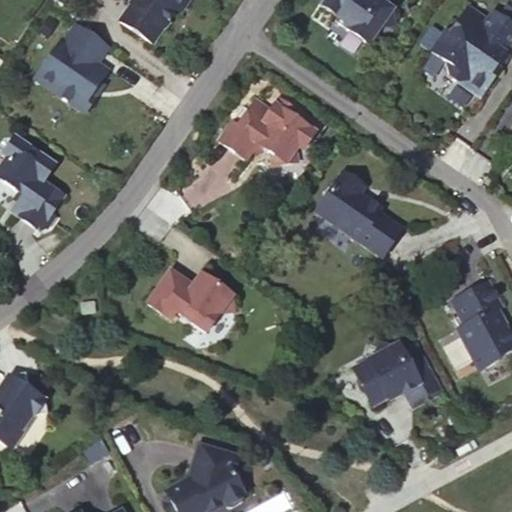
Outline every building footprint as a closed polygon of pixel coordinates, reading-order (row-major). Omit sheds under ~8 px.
[(131,0),(129,4),(130,5),(119,22),(152,45),(163,28),(164,29),(184,0),(131,0)] [(370,40),(382,23),(397,20),(394,5),(386,0),(324,0),(340,11),(337,17),(370,40)] [(430,52),(445,63),(448,77),(458,84),(465,82),(481,94),(497,71),(493,68),(503,53),(511,40),(511,26),(492,12),(486,20),(468,8),(451,30),(444,32),(430,52)] [(62,40),(37,75),(54,88),(51,92),(79,111),(80,111),(87,109),(91,103),(90,96),(107,71),(96,64),(107,48),(75,25),(64,42),(62,40)] [(497,71),(508,56),(503,53),(493,68),(497,71)] [(295,163),(293,151),(296,147),(301,151),(313,133),(290,117),(294,111),(277,99),(268,111),(254,100),(246,111),(241,107),(217,142),(244,161),(255,145),(269,154),(270,167),(295,163)] [(53,167),(13,139),(1,156),(6,160),(0,168),(0,182),(22,197),(11,214),(38,232),(42,226),(49,216),(62,197),(42,183),(53,167)] [(361,187),(340,172),(312,212),(379,258),(399,230),(376,213),(379,209),(357,194),(361,187)] [(53,219),(49,216),(42,226),(46,229),(53,219)] [(204,334),(218,314),(233,312),(231,297),(212,284),(208,289),(196,281),(191,288),(168,272),(146,305),(169,321),(174,313),(204,334)] [(212,284),(200,276),(196,281),(208,289),(212,284)] [(486,283),(442,307),(476,370),(481,371),(497,362),(498,358),(511,350),(511,343),(494,311),(500,308),(486,283)] [(402,353),(397,355),(393,347),(378,342),(374,357),(352,369),(372,406),(392,395),(394,389),(400,385),(412,409),(443,392),(417,344),(402,353)] [(402,353),(397,345),(393,347),(397,355),(402,353)] [(11,401),(1,403),(0,402),(0,443),(16,454),(39,422),(52,419),(49,403),(35,406),(31,385),(30,378),(13,382),(9,389),(11,401)] [(45,382),(31,385),(35,406),(49,403),(45,382)] [(249,493),(238,472),(244,454),(204,440),(194,469),(167,484),(173,495),(168,498),(175,511),(180,509),(182,511),(213,511),(229,504),(235,506),(247,499),(249,493)]
